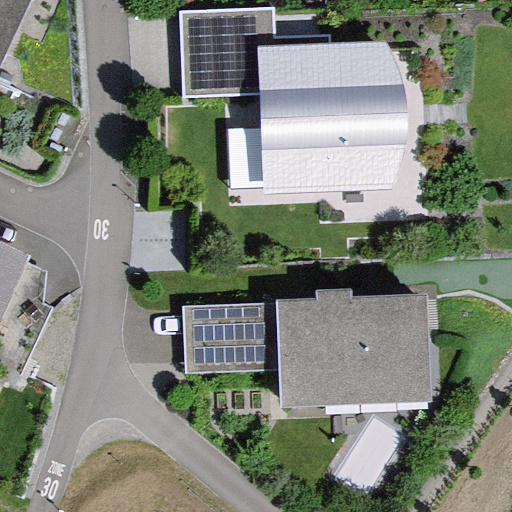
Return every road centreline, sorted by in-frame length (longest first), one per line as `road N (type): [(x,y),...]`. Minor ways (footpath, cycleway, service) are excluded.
road 1 (residential): [(42,511),(90,380),(112,226)]
road 2 (residential): [(112,226),(104,0)]
